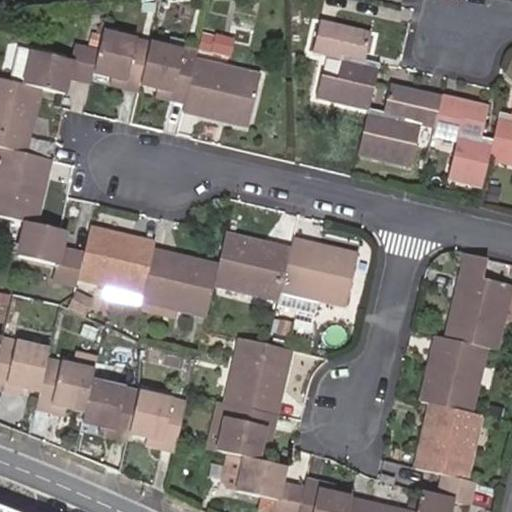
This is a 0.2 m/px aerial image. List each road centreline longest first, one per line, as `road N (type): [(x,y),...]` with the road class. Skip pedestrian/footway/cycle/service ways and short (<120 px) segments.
road 1 (residential): [(411,211),(205,165),(139,173)]
road 2 (residential): [(411,211),(354,442)]
road 3 (residential): [(0,467),(122,511)]
